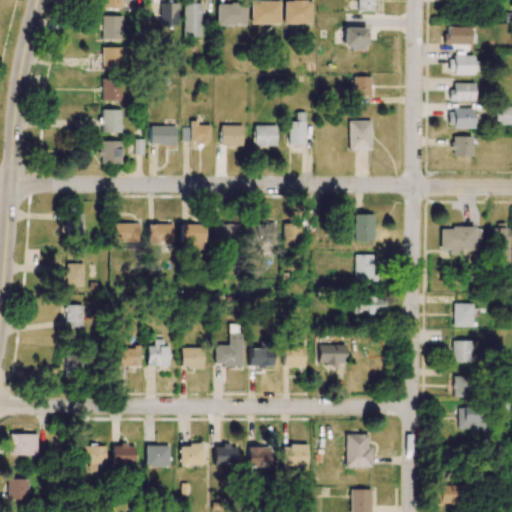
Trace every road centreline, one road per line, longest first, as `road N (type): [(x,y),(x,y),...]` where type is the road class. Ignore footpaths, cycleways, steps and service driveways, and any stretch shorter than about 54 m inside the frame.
road 1 (residential): [(409,511),(414,0)]
road 2 (residential): [(0,185),(511,186)]
road 3 (residential): [(411,408),(0,407)]
road 4 (secondary): [(0,331),(16,110),(35,0)]
